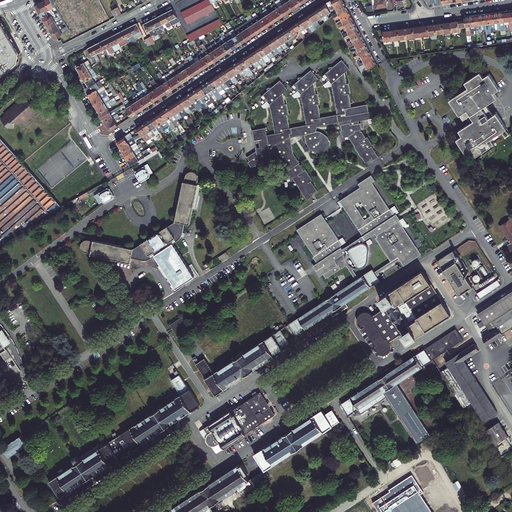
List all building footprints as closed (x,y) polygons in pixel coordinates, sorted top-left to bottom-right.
[(47,11),(51,9),(46,0),(41,0),(36,3),(35,6),(42,17),(49,13),(47,11)] [(57,9),(52,0),(46,0),(51,9),(53,12),(53,11),(57,9)] [(209,0),(206,0),(179,14),(186,26),(215,11),(211,4),(209,0)] [(284,16),(288,13),(280,0),(279,0),(278,0),(278,1),(281,6),(278,8),(284,16)] [(293,10),(288,1),(286,0),(280,0),(288,13),(293,10)] [(289,0),(288,1),(293,10),(297,7),(293,0),(289,0)] [(326,3),(328,8),(343,1),(342,0),(331,0),(326,3)] [(374,0),(375,4),(374,4),(375,8),(376,8),(387,7),(385,0),(374,0)] [(343,1),(328,8),(330,11),(332,9),(333,12),(336,11),(345,6),(343,1)] [(326,3),(321,6),(326,15),(328,17),(329,19),(330,18),(332,16),(331,13),(330,12),(330,11),(328,8),(326,3)] [(270,5),(279,19),(284,16),(278,8),(276,9),(273,4),(270,5)] [(275,22),(279,19),(270,5),(266,8),(266,9),(269,13),(275,22)] [(321,6),(316,10),(321,18),(324,23),(329,19),(328,17),(326,15),(321,6)] [(345,6),(336,11),(337,13),(332,16),(333,18),(348,11),(345,6)] [(178,20),(173,9),(166,13),(171,24),(178,20)] [(275,22),(266,9),(262,12),(270,25),(275,22)] [(316,10),(311,13),(320,26),(322,25),(319,20),(321,18),(316,10)] [(351,16),(348,11),(333,18),(335,21),(340,18),(341,20),(351,16)] [(266,28),(270,25),(262,12),(261,12),(259,13),(262,18),(260,20),(266,28)] [(42,17),(45,21),(53,17),(52,15),(50,16),(49,13),(42,17)] [(164,27),(171,24),(166,13),(159,16),(164,27)] [(307,16),(312,24),(315,23),(318,28),(320,26),(311,13),(307,16)] [(266,28),(260,20),(257,15),(252,18),(261,31),(266,28)] [(151,20),(155,28),(159,26),(161,29),(164,27),(159,16),(151,20)] [(307,16),(302,19),(310,31),(315,28),(312,24),(307,16)] [(351,16),(341,20),(343,23),(337,26),(338,28),(353,20),(351,16)] [(45,21),(47,26),(55,21),(53,17),(45,21)] [(55,21),(47,26),(50,30),(62,23),(62,22),(64,21),(62,17),(60,18),(55,21)] [(20,52),(0,18),(0,80),(19,64),(20,52)] [(248,21),(256,34),(261,31),(252,18),(248,21)] [(310,31),(302,19),(297,22),(303,30),(306,29),(310,35),(312,33),(310,31)] [(155,28),(151,20),(144,24),(148,32),(149,31),(152,37),(159,34),(155,28)] [(199,37),(223,26),(220,20),(187,36),(190,42),(199,37)] [(356,25),(353,20),(338,28),(340,31),(345,28),(346,30),(356,25)] [(64,21),(62,22),(62,23),(50,30),(52,34),(66,26),(65,23),(64,21)] [(243,24),(252,37),(256,34),(248,21),(243,24)] [(466,27),(465,21),(451,23),(452,32),(466,30),(466,29),(466,27)] [(297,22),(293,25),(302,38),(304,37),(301,32),(303,30),(297,22)] [(129,27),(133,35),(135,38),(142,34),(137,23),(129,27)] [(445,33),(452,32),(451,23),(443,24),(445,33)] [(80,35),(84,33),(80,24),(75,27),(80,35)] [(238,27),(247,40),(252,37),(243,24),(238,27)] [(445,33),(443,24),(436,25),(437,34),(445,33)] [(288,28),(294,36),(296,35),(300,40),(302,38),(293,25),(288,28)] [(356,25),(346,30),(348,33),(342,35),(343,38),(358,30),(356,25)] [(430,35),(437,34),(436,25),(428,26),(430,35)] [(66,26),(52,34),(55,38),(56,37),(64,33),(69,30),(66,26)] [(421,27),(422,36),(430,35),(428,26),(421,27)] [(129,27),(122,31),(126,38),(133,35),(129,27)] [(234,30),(242,43),(247,40),(238,27),(234,30)] [(414,37),(422,36),(421,27),(413,28),(414,37)] [(288,28),(284,31),(293,45),(295,43),(292,38),(294,36),(288,28)] [(414,37),(413,28),(406,29),(407,38),(414,37)] [(399,39),(407,38),(406,29),(398,30),(399,39)] [(238,46),(242,43),(234,30),(232,31),(235,36),(232,38),(238,46)] [(361,35),(358,30),(343,38),(345,40),(350,37),(352,40),(361,35)] [(399,39),(398,30),(391,31),(392,40),(399,39)] [(115,34),(119,42),(121,46),(128,42),(126,38),(122,31),(115,34)] [(279,34),(285,42),(287,41),(291,46),(293,45),(284,31),(279,34)] [(392,40),(391,31),(383,32),(384,41),(392,40)] [(224,36),(233,49),(238,46),(232,38),(229,33),(224,36)] [(115,34),(108,38),(112,46),(119,42),(115,34)] [(279,34),(275,37),(283,49),(287,47),(285,42),(279,34)] [(361,35),(352,40),(353,42),(347,45),(348,47),(363,40),(361,35)] [(229,52),(233,49),(224,36),(222,37),(226,42),(223,44),(229,52)] [(270,40),(278,53),(283,49),(275,37),(270,40)] [(100,42),(104,49),(112,46),(108,38),(100,42)] [(216,43),(224,55),(229,52),(223,44),(220,40),(216,43)] [(270,40),(265,43),(274,56),(278,53),(270,40)] [(355,47),(357,49),(366,45),(363,40),(348,47),(349,50),(355,47)] [(100,42),(88,48),(92,56),(93,55),(97,63),(101,61),(97,54),(104,49),(100,42)] [(211,45),(220,58),(224,55),(216,43),(216,42),(211,45)] [(261,46),(269,59),(274,56),(265,43),(261,46)] [(206,48),(215,61),(220,58),(211,45),(206,48)] [(353,57),(368,49),(366,45),(357,49),(358,52),(352,55),(353,57)] [(261,46),(256,49),(265,62),(269,59),(261,46)] [(210,64),(215,61),(206,48),(202,51),(210,64)] [(265,62),(256,49),(252,52),(260,65),(265,62)] [(371,54),(368,49),(353,57),(355,60),(361,57),(362,59),(371,54)] [(210,64),(202,51),(197,54),(206,67),(210,64)] [(252,52),(247,55),(255,68),(260,65),(252,52)] [(201,71),(206,67),(197,54),(195,55),(198,61),(196,62),(201,71)] [(371,54),(362,59),(363,62),(357,65),(358,67),(373,59),(371,54)] [(242,58),(248,67),(250,65),(254,70),(256,69),(255,68),(247,55),(242,58)] [(201,71),(196,62),(193,58),(188,61),(197,74),(201,71)] [(251,72),(248,67),(242,58),(238,61),(247,75),(249,73),(251,72)] [(317,126),(338,122),(339,125),(340,125),(341,130),(340,131),(341,135),(342,135),(342,137),(348,136),(350,139),(354,146),(361,158),(361,157),(365,163),(372,158),(373,160),(378,156),(371,146),(373,145),(367,136),(365,137),(361,131),(360,131),(360,130),(362,130),(361,127),(361,123),(359,123),(358,121),(362,120),(373,118),(371,111),(370,111),(368,111),(368,109),(367,104),(351,107),(348,94),(350,93),(348,83),(346,84),(344,73),(349,68),(341,59),(333,66),(328,67),(329,70),(324,74),(329,80),(328,80),(331,83),(337,114),(320,118),(317,104),(319,104),(317,94),(315,94),(313,83),(318,79),(311,70),(302,77),(297,78),(298,81),(293,85),(298,90),(298,91),(300,94),(306,125),(289,128),(286,115),(288,114),(286,104),(285,105),(283,94),(287,90),(280,81),(272,87),(267,88),(267,91),(263,95),(268,101),(267,102),(269,104),(275,134),(267,136),(265,128),(252,130),(254,141),(261,140),(261,141),(260,141),(260,144),(261,144),(262,147),(256,151),(246,158),(249,162),(247,163),(251,169),(258,164),(272,162),(270,156),(275,153),(284,168),(285,170),(284,170),(285,173),(286,173),(287,178),(292,177),(294,181),(307,200),(312,197),(311,195),(317,191),(311,181),(312,180),(305,169),(304,170),(299,163),(293,154),(290,137),(301,135),(302,141),(305,141),(306,142),(306,143),(308,147),(310,149),(313,151),(314,151),(314,152),(315,152),(318,153),(320,153),(323,152),(325,151),(327,149),(328,148),(329,146),(330,144),(330,141),(329,141),(327,137),(326,136),(325,135),(321,133),(320,132),(318,132),(316,132),(317,126)] [(361,72),(367,69),(376,64),(373,59),(358,67),(359,69),(361,72)] [(189,67),(186,68),(192,77),(197,74),(188,61),(188,60),(186,61),(189,67)] [(233,64),(239,73),(241,71),(245,76),(247,75),(238,61),(233,64)] [(77,68),(81,75),(93,68),(90,64),(86,66),(84,63),(77,68)] [(233,64),(229,67),(237,80),(238,81),(240,79),(237,74),(239,73),(233,64)] [(192,77),(186,68),(184,70),(181,65),(178,66),(187,80),(192,77)] [(183,83),(187,80),(178,66),(174,69),(174,70),(177,74),(183,83)] [(224,70),(230,79),(232,83),(237,80),(229,67),(224,70)] [(83,78),(89,87),(96,83),(100,80),(93,68),(81,75),(78,77),(80,80),(83,78)] [(183,83),(177,74),(174,70),(172,72),(171,71),(169,72),(170,73),(178,86),(183,83)] [(224,70),(220,73),(228,86),(229,87),(231,85),(227,80),(230,79),(224,70)] [(470,123),(459,130),(463,135),(457,139),(467,154),(473,150),(476,156),(491,145),(488,141),(507,128),(497,113),(493,115),(486,105),(498,98),(494,92),(500,89),(490,73),(484,77),(481,72),(465,82),(469,87),(450,99),(463,120),(467,118),(470,123)] [(165,76),(168,80),(173,89),(178,86),(170,73),(165,76)] [(228,86),(220,73),(215,76),(220,85),(223,89),(224,89),(228,86)] [(215,76),(210,79),(219,92),(223,89),(220,85),(215,76)] [(173,89),(168,80),(166,82),(162,77),(160,78),(169,92),(173,89)] [(164,95),(169,92),(160,78),(158,80),(161,85),(159,87),(164,95)] [(219,92),(210,79),(206,82),(211,91),(217,100),(222,97),(219,93),(219,92)] [(88,94),(97,89),(100,88),(103,87),(100,81),(96,83),(89,87),(85,90),(88,94)] [(209,92),(211,91),(206,82),(201,85),(210,99),(212,97),(209,92)] [(164,95),(159,87),(156,88),(153,83),(151,84),(160,98),(164,95)] [(155,101),(160,98),(151,84),(149,86),(152,91),(150,93),(155,101)] [(210,99),(201,85),(197,88),(202,97),(204,95),(208,100),(210,99)] [(197,88),(192,92),(201,105),(203,104),(200,98),(202,97),(197,88)] [(91,99),(105,91),(104,89),(98,92),(97,89),(88,94),(91,99)] [(155,101),(150,93),(147,94),(144,89),(142,90),(151,104),(155,101)] [(146,107),(151,104),(142,90),(139,92),(143,97),(140,99),(146,107)] [(91,99),(93,103),(102,98),(101,96),(106,93),(105,91),(91,99)] [(187,94),(193,103),(195,101),(199,107),(201,105),(192,92),(187,94)] [(196,108),(193,103),(187,94),(183,98),(191,110),(192,111),(196,108)] [(132,96),(141,110),(146,107),(140,99),(138,100),(135,95),(132,96)] [(137,113),(141,110),(132,96),(128,100),(131,105),(137,113)] [(96,108),(110,100),(109,97),(104,101),(102,98),(93,103),(96,108)] [(178,101),(184,109),(187,113),(191,110),(183,98),(178,101)] [(96,108),(99,112),(113,104),(110,100),(96,108)] [(137,113),(131,105),(129,106),(125,101),(123,103),(124,104),(126,108),(129,112),(132,116),(137,113)] [(178,101),(174,103),(182,116),(182,117),(187,114),(187,113),(184,109),(178,101)] [(19,103),(18,103),(6,114),(1,119),(9,127),(14,128),(14,122),(25,122),(39,110),(32,103),(32,104),(31,103),(20,102),(19,103)] [(174,103),(169,107),(175,115),(178,119),(182,116),(174,103)] [(102,117),(115,108),(113,104),(99,112),(102,117)] [(177,128),(181,125),(178,119),(175,115),(169,107),(165,110),(177,128)] [(102,117),(104,121),(113,116),(112,114),(117,111),(115,108),(102,117)] [(160,113),(169,126),(172,131),(177,128),(165,110),(160,113)] [(113,116),(104,121),(107,126),(120,118),(117,113),(113,116)] [(160,113),(155,116),(164,129),(169,126),(160,113)] [(155,116),(151,119),(156,127),(159,131),(164,128),(155,116)] [(123,122),(121,117),(120,118),(107,126),(109,129),(112,130),(123,122)] [(151,119),(146,122),(155,135),(160,132),(159,131),(156,127),(151,119)] [(142,125),(147,133),(150,132),(153,137),(155,135),(146,122),(142,125)] [(142,125),(137,128),(140,133),(142,135),(144,138),(146,141),(148,140),(151,138),(147,133),(142,125)] [(117,143),(119,146),(133,138),(130,133),(118,140),(117,143)] [(119,146),(122,151),(136,143),(134,140),(142,135),(140,133),(133,138),(119,146)] [(0,241),(4,238),(62,206),(0,135),(0,241)] [(261,140),(254,141),(256,151),(262,147),(261,144),(260,144),(260,141),(261,141),(261,140)] [(122,151),(125,156),(139,147),(136,143),(122,151)] [(125,156),(127,160),(136,155),(135,152),(140,149),(139,147),(125,156)] [(137,161),(145,157),(143,154),(138,158),(136,155),(127,160),(131,165),(137,161)] [(145,157),(137,161),(139,164),(152,157),(150,154),(145,157)] [(147,170),(150,168),(148,163),(143,166),(143,167),(137,170),(136,171),(135,174),(137,177),(147,170)] [(137,177),(139,180),(142,181),(150,176),(150,174),(153,172),(150,168),(147,170),(137,177)] [(154,255),(176,288),(194,276),(173,243),(179,238),(184,224),(186,225),(186,223),(189,224),(198,184),(196,184),(198,179),(197,176),(195,173),(192,172),(190,171),(188,173),(186,174),(185,177),(184,181),(183,181),(175,221),(168,226),(167,225),(141,243),(134,248),(94,240),(94,241),(85,240),(83,241),(81,242),(80,244),(80,247),(81,249),(83,251),(84,252),(91,253),(91,254),(130,262),(131,259),(132,260),(132,257),(147,259),(154,255)] [(346,265),(355,280),(288,323),(296,335),(330,312),(332,316),(347,306),(345,303),(380,280),(376,276),(379,274),(378,272),(399,259),(404,266),(421,255),(415,245),(414,245),(398,220),(392,225),(390,222),(388,219),(395,215),(391,208),(389,209),(372,183),(375,181),(371,175),(358,183),(360,187),(348,195),(350,198),(347,199),(346,196),(339,200),(362,236),(342,249),(340,246),(342,245),(336,236),(327,222),(324,224),(318,215),(297,229),(314,255),(313,256),(317,263),(318,262),(321,266),(319,268),(319,269),(319,272),(319,273),(320,273),(321,274),(321,273),(322,273),(326,278),(346,265)] [(103,201),(105,202),(106,202),(113,198),(113,195),(110,189),(106,188),(94,195),(100,203),(103,201)] [(321,213),(318,215),(324,224),(327,222),(321,213)] [(511,220),(511,218),(499,226),(507,239),(509,242),(510,243),(506,245),(511,254),(511,220)] [(467,268),(455,249),(436,261),(459,295),(472,286),(462,271),(467,268)] [(320,276),(323,274),(322,273),(321,273),(321,274),(320,273),(319,273),(319,272),(319,269),(319,268),(321,266),(318,262),(317,263),(313,265),(320,276)] [(402,334),(408,343),(417,337),(417,336),(447,316),(449,315),(449,313),(448,312),(424,274),(423,273),(422,272),(420,272),(419,273),(388,293),(379,298),(385,307),(372,316),(368,313),(365,312),(363,312),(360,313),(358,315),(357,317),(356,320),(358,324),(361,329),(362,327),(374,346),(372,347),(375,351),(377,353),(380,355),(382,355),(384,355),(386,355),(388,353),(389,352),(390,350),(390,348),(390,346),(390,343),(389,342),(402,334)] [(497,279),(476,293),(479,298),(499,285),(500,285),(500,284),(497,279)] [(511,290),(478,313),(482,320),(477,323),(479,327),(485,324),(491,333),(483,338),(487,345),(503,334),(511,327),(511,290)] [(80,307),(94,329),(105,323),(91,300),(80,307)] [(182,316),(169,324),(176,333),(188,325),(182,316)] [(289,344),(279,329),(277,325),(275,327),(277,331),(214,372),(204,357),(198,361),(195,355),(192,357),(205,378),(215,393),(282,349),(289,344)] [(455,328),(415,354),(389,371),(387,367),(372,377),(374,381),(340,403),(347,415),(357,409),(360,413),(386,396),(416,443),(429,435),(396,383),(433,360),(441,355),(462,339),(455,328)] [(0,377),(3,375),(0,370),(0,353),(0,354),(6,362),(12,358),(5,347),(11,343),(3,330),(0,332),(0,377)] [(441,372),(464,407),(472,402),(483,420),(497,411),(464,360),(479,350),(474,343),(446,362),(446,363),(449,367),(447,368),(441,372)] [(494,387),(511,376),(511,364),(509,360),(487,374),(494,387)] [(118,458),(117,457),(112,450),(117,447),(119,450),(122,448),(124,452),(132,447),(132,448),(199,404),(189,388),(188,389),(176,370),(173,372),(176,376),(171,379),(180,394),(118,435),(115,431),(112,432),(115,437),(107,442),(80,460),(76,454),(73,456),(77,462),(49,480),(60,496),(118,458)] [(230,410),(204,427),(208,434),(207,435),(206,437),(205,439),(206,440),(206,442),(208,444),(209,444),(212,445),(215,444),(220,441),(224,447),(245,433),(274,414),(259,391),(257,393),(253,396),(230,411),(230,410)] [(253,454),(264,470),(338,421),(330,409),(323,414),(321,410),(253,454)] [(499,421),(486,430),(496,444),(509,436),(499,421)] [(10,456),(25,446),(26,446),(19,436),(4,446),(10,456)] [(406,456),(403,452),(386,462),(389,467),(406,456)] [(171,508),(173,511),(199,511),(200,511),(208,511),(212,510),(209,505),(213,503),(249,480),(245,474),(247,472),(241,463),(239,465),(238,464),(171,508)] [(379,499),(388,511),(395,511),(394,510),(423,491),(428,497),(427,499),(426,501),(426,503),(426,505),(426,507),(427,508),(428,509),(431,511),(433,511),(436,510),(439,508),(439,507),(440,503),(440,502),(439,500),(437,497),(444,492),(427,466),(397,485),(398,487),(379,499)] [(254,482),(259,479),(261,477),(259,473),(251,478),(254,482)] [(470,473),(461,479),(471,496),(480,491),(470,473)]
